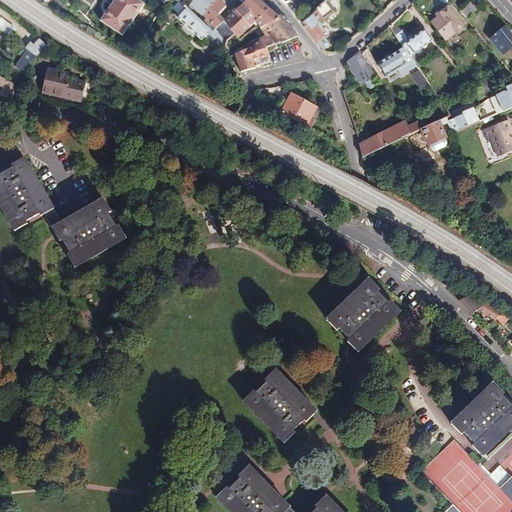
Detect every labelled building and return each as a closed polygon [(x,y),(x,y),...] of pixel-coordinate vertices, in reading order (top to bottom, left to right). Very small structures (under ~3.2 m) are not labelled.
[(122,36),(143,3),(137,0),(114,0),(100,21),(122,36)] [(194,0),(187,10),(198,20),(199,20),(216,0),(194,0)] [(219,0),(216,0),(199,20),(210,30),(213,33),(215,30),(223,22),(234,34),(238,39),(239,38),(250,28),(249,27),(256,21),(261,29),(263,28),(278,17),(257,0),(239,0),(244,3),(224,21),(218,15),(226,7),(219,0)] [(331,0),(325,0),(300,22),(317,42),(325,35),(316,24),(321,20),(322,22),(336,11),(329,2),(331,0)] [(467,19),(477,10),(470,2),(460,11),(467,19)] [(436,15),(438,17),(431,23),(446,40),(464,25),(449,7),(442,13),(441,11),(436,15)] [(202,39),(206,34),(225,50),(225,49),(225,44),(227,40),(234,34),(223,22),(215,30),(213,33),(210,30),(199,20),(198,20),(187,10),(186,9),(179,18),(202,39)] [(260,40),(265,48),(267,48),(275,45),(276,45),(281,43),(282,44),(290,41),(299,36),(292,26),(281,15),(278,17),(263,28),(268,35),(260,40)] [(0,29),(10,36),(15,28),(0,17),(0,29)] [(503,55),(511,47),(511,35),(505,27),(490,39),(503,55)] [(425,29),(406,43),(414,54),(433,40),(425,29)] [(404,30),(397,35),(403,44),(410,39),(404,30)] [(225,49),(225,50),(226,53),(235,48),(244,43),(243,42),(239,38),(238,39),(234,34),(227,40),(225,44),(225,49)] [(27,50),(37,57),(48,47),(40,39),(33,45),(32,43),(32,44),(27,50)] [(244,51),(235,54),(241,72),(255,68),(255,66),(254,61),(258,60),(260,65),(271,63),(267,48),(265,48),(260,40),(252,47),(244,51)] [(417,67),(404,47),(399,51),(378,63),(386,77),(397,70),(402,76),(417,67)] [(37,57),(27,50),(16,67),(25,73),(37,57)] [(360,51),(347,62),(357,86),(365,82),(367,88),(371,89),(375,88),(376,84),(373,78),(377,77),(360,51)] [(68,78),(70,73),(48,68),(41,94),(82,103),(86,81),(68,78)] [(421,87),(428,83),(419,70),(413,74),(421,87)] [(0,85),(1,87),(0,94),(0,96),(8,97),(8,95),(16,94),(17,92),(14,84),(11,83),(0,76),(0,85)] [(486,99),(496,91),(488,81),(478,89),(486,99)] [(475,110),(480,121),(504,111),(504,112),(511,107),(511,84),(505,88),(507,90),(487,100),(475,110)] [(291,94),(281,112),(307,126),(317,108),(291,94)] [(449,122),(449,123),(454,133),(480,121),(475,110),(453,119),(448,121),(449,122)] [(434,115),(426,119),(429,125),(437,122),(434,115)] [(429,145),(431,150),(436,151),(446,147),(447,143),(445,138),(446,138),(441,127),(449,123),(449,122),(448,121),(447,117),(437,122),(429,125),(421,129),(428,146),(429,145)] [(421,129),(429,125),(426,119),(410,127),(407,120),(359,144),(362,158),(421,129)] [(511,128),(508,120),(482,130),(486,140),(490,138),(498,157),(511,151),(511,128)] [(16,166),(0,175),(0,174),(0,199),(16,228),(40,214),(32,200),(35,198),(16,166)] [(105,207),(73,226),(77,232),(63,240),(76,264),(122,237),(105,207)] [(370,283),(331,320),(349,339),(361,328),(364,331),(391,305),(370,283)] [(495,320),(502,313),(486,303),(480,311),(495,320)] [(283,441),(304,420),(293,409),(296,407),(269,380),(245,403),(283,441)] [(489,434),(511,412),(511,406),(494,387),(455,424),(474,444),(486,432),(489,434)] [(245,473),(240,478),(220,497),(234,511),(273,511),(269,508),(275,502),(245,473)] [(313,511),(342,511),(328,498),(313,511)]
